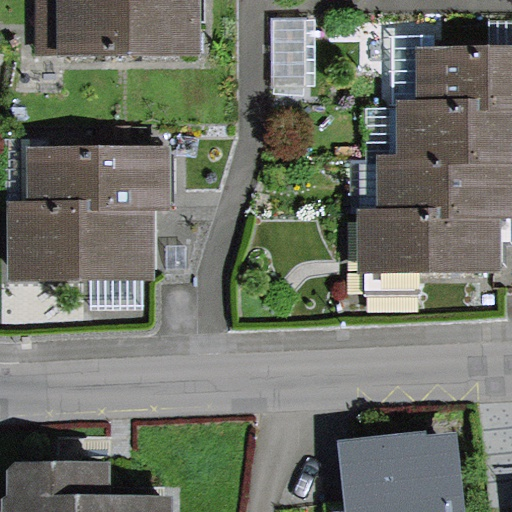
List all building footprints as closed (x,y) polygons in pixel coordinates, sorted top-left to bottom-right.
[(63,0),(64,57),(194,56),(193,0),(63,0)] [(403,107),(403,109),(511,108),(511,52),(434,53),(434,37),(391,37),(391,107),(403,107)] [(511,108),(403,109),(403,162),(511,161),(511,108)] [(47,140),(8,140),(9,207),(14,207),(14,209),(145,209),(164,209),(164,152),(47,153),(47,140)] [(511,215),(511,161),(403,162),(383,162),(384,216),(494,216),(511,215)] [(145,209),(14,209),(15,274),(145,273),(145,209)] [(494,216),(384,216),(364,216),(364,271),(494,271),(494,216)] [(454,511),(447,447),(400,452),(400,447),(348,453),(353,502),(325,505),(325,511),(454,511)] [(171,511),(171,486),(110,486),(110,449),(4,450),(4,511),(171,511)]
